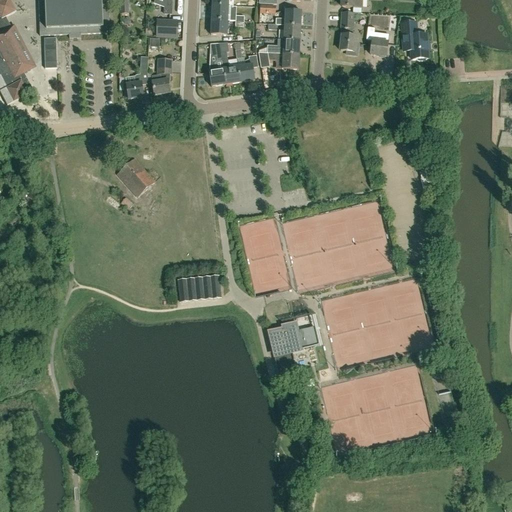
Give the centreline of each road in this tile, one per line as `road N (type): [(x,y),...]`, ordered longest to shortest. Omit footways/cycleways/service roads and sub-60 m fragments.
road 1 (residential): [(46,130),(189,112)]
road 2 (residential): [(316,93),(455,74)]
road 3 (residential): [(189,112),(316,93)]
